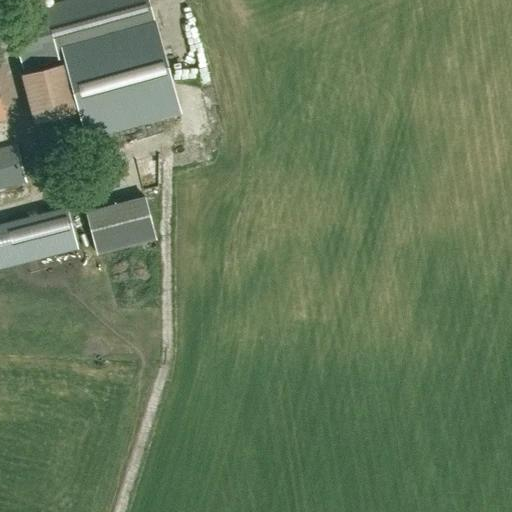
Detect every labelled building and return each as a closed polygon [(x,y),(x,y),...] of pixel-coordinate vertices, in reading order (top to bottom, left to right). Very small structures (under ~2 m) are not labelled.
[(146,0),(64,0),(65,0),(9,15),(23,67),(63,56),(71,87),(72,87),(86,138),(96,135),(95,131),(169,111),(171,121),(176,119),(174,110),(176,109),(146,0)] [(59,63),(22,73),(35,120),(72,110),(59,63)] [(72,110),(35,120),(48,166),(84,156),(72,110)] [(0,188),(25,182),(16,145),(0,148),(0,188)] [(97,253),(158,237),(147,198),(86,213),(97,253)] [(0,266),(77,247),(67,208),(0,225),(0,266)]
